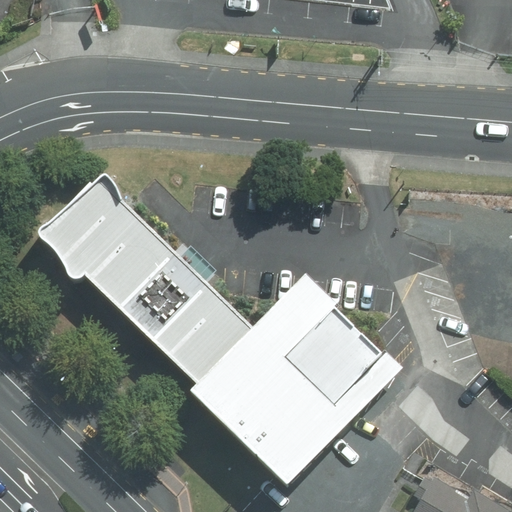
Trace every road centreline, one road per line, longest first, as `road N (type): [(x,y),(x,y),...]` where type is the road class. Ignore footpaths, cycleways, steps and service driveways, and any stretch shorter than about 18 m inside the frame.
road 1 (unclassified): [(0,118),(46,99),(127,91),(511,122)]
road 2 (primary): [(0,389),(123,511)]
